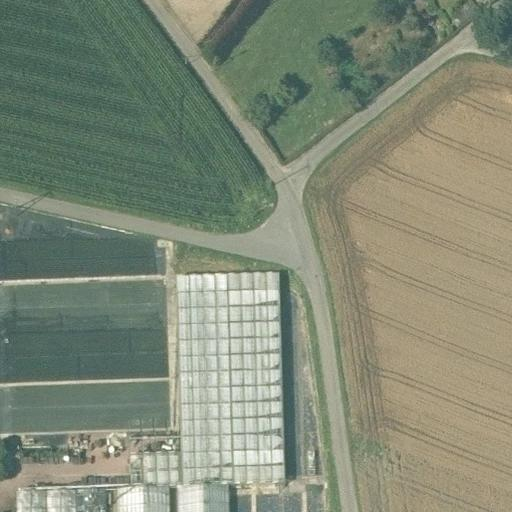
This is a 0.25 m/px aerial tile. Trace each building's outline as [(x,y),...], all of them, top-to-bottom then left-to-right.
[(483,0),(490,9),(501,0),(483,0)] [(280,280),(177,283),(182,459),(131,460),(132,493),(230,491),(286,489),(280,280)] [(230,511),(230,491),(178,492),(178,511),(230,511)] [(132,493),(117,494),(117,511),(171,511),(171,492),(132,493)] [(107,511),(107,494),(17,496),(17,511),(107,511)]
